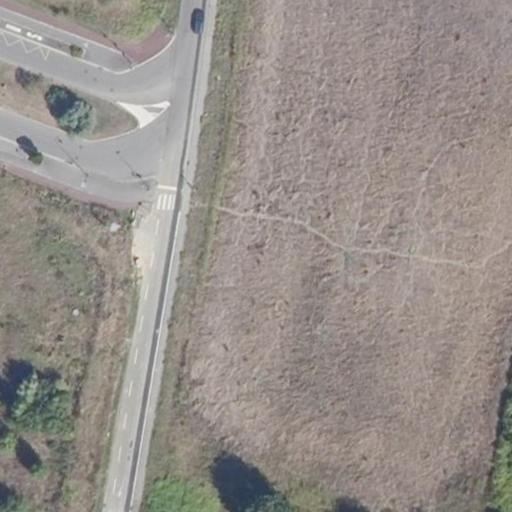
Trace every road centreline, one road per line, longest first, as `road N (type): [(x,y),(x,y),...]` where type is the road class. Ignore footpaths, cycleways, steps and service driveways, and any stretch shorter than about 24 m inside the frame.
road 1 (residential): [(113,511),(180,128)]
road 2 (tertiary): [(190,41),(175,68),(124,90),(0,43)]
road 3 (tertiary): [(0,122),(119,159),(180,128)]
